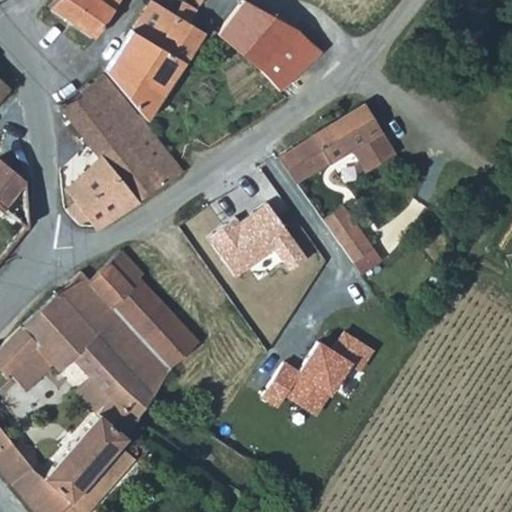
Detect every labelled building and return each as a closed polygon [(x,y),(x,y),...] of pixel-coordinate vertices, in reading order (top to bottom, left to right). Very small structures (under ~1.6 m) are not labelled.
[(119,10),(105,0),(62,0),(54,9),(98,40),(119,10)] [(105,0),(119,10),(125,0),(105,0)] [(150,0),(135,26),(187,57),(203,28),(159,0),(150,0)] [(243,0),(219,29),(260,63),(298,26),(253,0),(243,0)] [(153,120),(187,57),(135,26),(125,44),(110,68),(153,120)] [(323,52),(298,26),(260,63),(284,88),(323,52)] [(105,156),(69,188),(78,198),(92,216),(102,228),(190,172),(144,114),(110,74),(65,108),(105,156)] [(0,102),(13,88),(0,76),(0,102)] [(379,127),(364,102),(293,144),(309,170),(352,144),(360,157),(390,140),(382,126),(379,127)] [(390,140),(360,157),(367,167),(396,150),(390,140)] [(276,155),(294,179),(309,170),(293,144),(276,155)] [(0,268),(31,227),(31,178),(3,155),(0,158),(0,268)] [(92,216),(78,198),(71,204),(85,222),(92,216)] [(352,214),(342,200),(322,215),(332,229),(352,214)] [(352,214),(332,229),(354,257),(374,242),(352,214)] [(143,276),(148,271),(129,253),(125,249),(93,279),(174,365),(202,340),(143,276)] [(159,392),(174,365),(93,279),(85,270),(59,293),(101,335),(159,392)] [(48,288),(32,302),(39,311),(55,296),(48,288)] [(101,335),(59,293),(55,296),(39,311),(27,320),(45,338),(37,345),(55,362),(63,371),(76,359),(101,335)] [(0,365),(4,371),(11,365),(37,345),(45,338),(27,320),(0,344),(0,365)] [(156,396),(159,392),(101,335),(76,359),(93,376),(111,395),(101,409),(132,432),(156,396)] [(37,345),(11,365),(26,383),(55,362),(37,345)] [(93,376),(81,389),(101,409),(111,395),(93,376)] [(0,431),(0,476),(29,511),(72,511),(65,503),(132,432),(101,409),(33,472),(0,431)]
